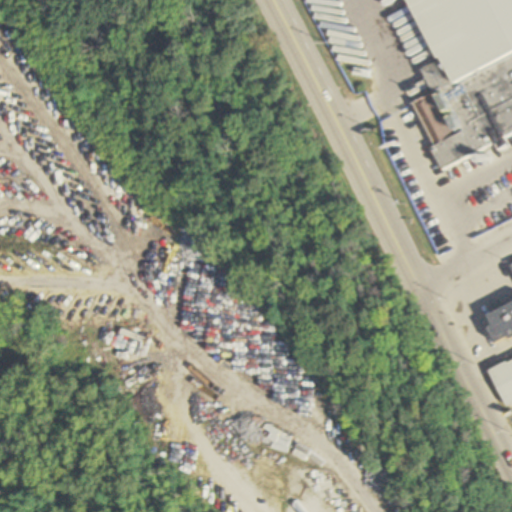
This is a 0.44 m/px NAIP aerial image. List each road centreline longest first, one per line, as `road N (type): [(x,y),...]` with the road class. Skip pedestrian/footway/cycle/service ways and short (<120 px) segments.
road 1 (primary): [(423,295),(273,0)]
road 2 (primary): [(511,472),(423,295)]
